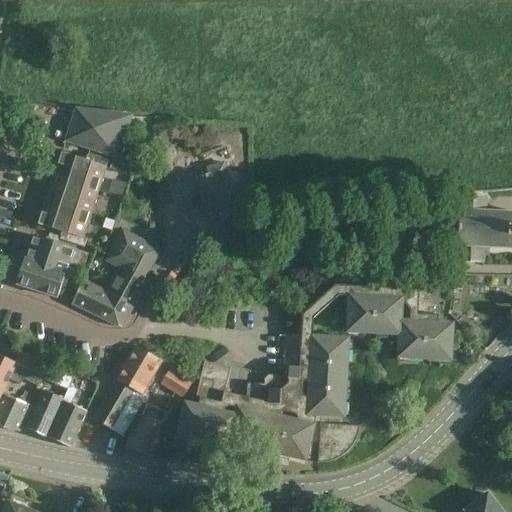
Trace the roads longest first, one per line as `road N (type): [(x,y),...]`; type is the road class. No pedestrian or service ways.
road 1 (secondary): [(0,448),(280,499),(343,494),(414,452),(511,347)]
road 2 (residential): [(0,302),(117,341),(134,332),(181,257),(209,236),(238,228)]
